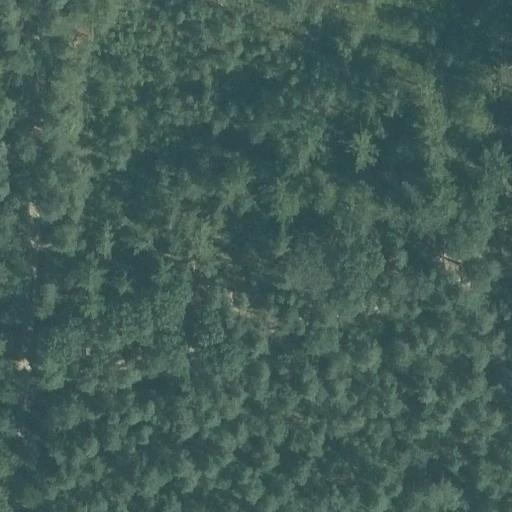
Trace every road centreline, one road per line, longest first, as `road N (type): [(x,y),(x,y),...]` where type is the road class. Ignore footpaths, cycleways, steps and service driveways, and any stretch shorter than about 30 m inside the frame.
road 1 (track): [(0,402),(511,275)]
road 2 (track): [(46,0),(21,511)]
